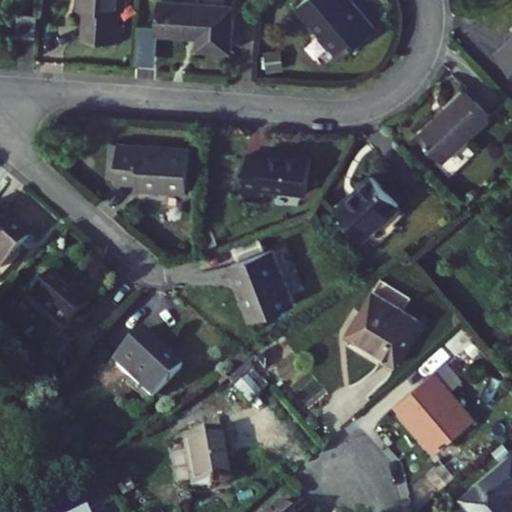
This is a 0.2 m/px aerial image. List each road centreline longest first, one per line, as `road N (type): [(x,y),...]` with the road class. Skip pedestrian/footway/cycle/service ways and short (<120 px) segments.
road 1 (residential): [(0,89),(350,113),(408,84),(426,52),(433,0)]
road 2 (residential): [(0,133),(156,275)]
